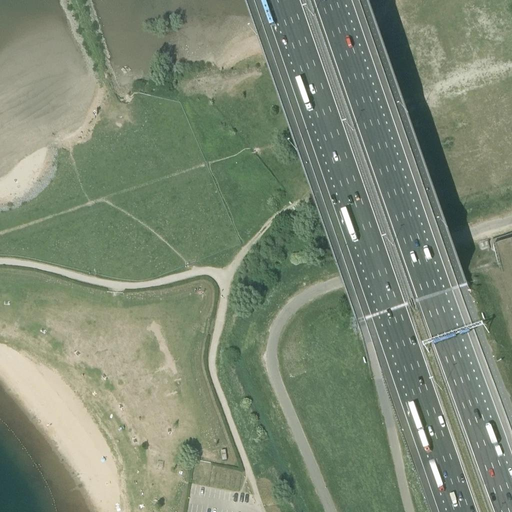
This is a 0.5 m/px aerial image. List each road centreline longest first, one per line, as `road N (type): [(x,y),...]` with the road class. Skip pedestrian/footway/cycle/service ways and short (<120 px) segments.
road 1 (motorway): [(509,511),(330,0)]
road 2 (motorway): [(285,0),(462,511)]
road 3 (unclassified): [(253,0),(363,323),(408,511)]
road 4 (unclassified): [(331,511),(272,364),(284,318),(316,291),(511,224)]
